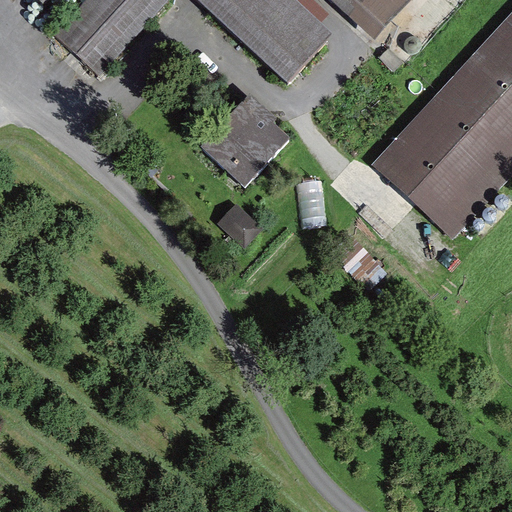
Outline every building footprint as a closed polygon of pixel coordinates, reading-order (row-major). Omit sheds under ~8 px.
[(53,0),(31,0),(43,11),(53,0)] [(333,42),(287,0),(92,0),(56,39),(100,80),(174,0),(188,0),(287,92),(333,42)] [(418,0),(322,0),(374,48),(418,0)] [(511,17),(372,170),(453,245),(511,180),(511,17)] [(291,146),(274,130),(279,125),(252,100),(201,154),(245,195),(291,146)] [(244,254),(264,234),(237,207),(217,227),(244,254)]
